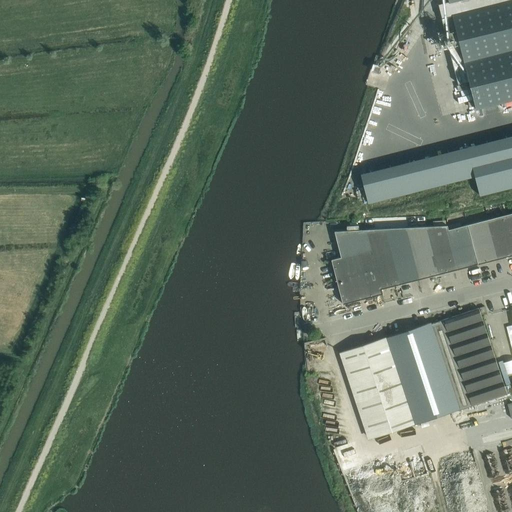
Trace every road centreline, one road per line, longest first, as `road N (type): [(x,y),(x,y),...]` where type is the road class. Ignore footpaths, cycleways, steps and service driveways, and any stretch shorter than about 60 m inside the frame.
road 1 (unknown): [(424,0),(448,121),(470,130),(511,123)]
road 2 (unclassified): [(334,333),(511,284)]
